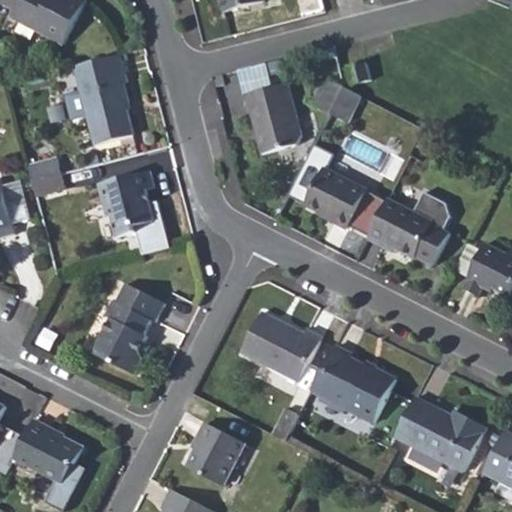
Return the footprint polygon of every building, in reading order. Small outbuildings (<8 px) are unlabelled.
[(0,0),(14,7),(10,14),(63,41),(83,0),(0,0)] [(220,0),(223,11),(263,0),(220,0)] [(119,54),(72,66),(79,90),(63,94),(70,119),(85,115),(93,144),(130,134),(122,102),(127,101),(122,83),(126,82),(119,54)] [(365,62),(346,67),(350,82),(369,77),(365,62)] [(328,83),(319,79),(308,101),(316,105),(328,83)] [(330,112),(343,85),(330,79),(328,83),(316,105),(330,112)] [(287,82),(241,94),(244,110),(248,110),(260,152),(297,143),(300,136),(287,82)] [(343,85),(330,112),(348,121),(361,94),(343,85)] [(316,141),(290,192),(337,217),(336,220),(351,228),(352,225),(372,236),(390,201),(327,167),(335,151),(316,141)] [(56,157),(28,164),(32,178),(60,171),(56,157)] [(60,171),(32,178),(35,193),(64,186),(60,171)] [(149,171),(98,183),(106,215),(109,215),(115,236),(134,232),(139,252),(166,245),(156,200),(148,202),(144,188),(152,187),(149,171)] [(24,179),(8,183),(18,222),(35,218),(24,179)] [(0,235),(14,233),(0,181),(0,235)] [(372,236),(370,238),(385,245),(387,241),(398,247),(416,256),(418,254),(435,263),(451,233),(445,229),(452,216),(448,203),(426,191),(416,211),(392,198),(390,201),(372,236)] [(387,241),(385,245),(396,251),(398,247),(387,241)] [(488,246),(466,289),(481,297),(486,288),(493,292),(495,289),(511,297),(511,295),(511,250),(509,257),(488,246)] [(144,355),(140,348),(144,341),(148,334),(145,332),(151,318),(155,320),(165,302),(126,281),(116,300),(112,298),(105,313),(111,316),(93,351),(135,372),(144,355)] [(263,312),(242,353),(298,381),(322,336),(308,329),(305,334),(263,312)] [(144,341),(140,348),(144,355),(149,343),(144,341)] [(335,345),(311,391),(375,423),(397,378),(377,368),(376,371),(353,358),(354,355),(335,345)] [(414,398),(393,438),(462,473),(485,427),(454,411),(451,417),(448,421),(429,410),(431,406),(414,398)] [(451,417),(431,406),(429,410),(448,421),(451,417)] [(286,407),(273,430),(287,438),(300,414),(286,407)] [(35,420),(14,461),(58,482),(46,504),(65,511),(66,511),(87,469),(76,464),(84,448),(49,432),(50,428),(35,420)] [(202,437),(188,463),(224,483),(246,440),(207,420),(199,435),(202,437)] [(511,436),(504,432),(482,474),(499,483),(493,494),(511,503),(511,436)] [(213,511),(171,489),(160,509),(162,511),(161,511),(213,511)]
